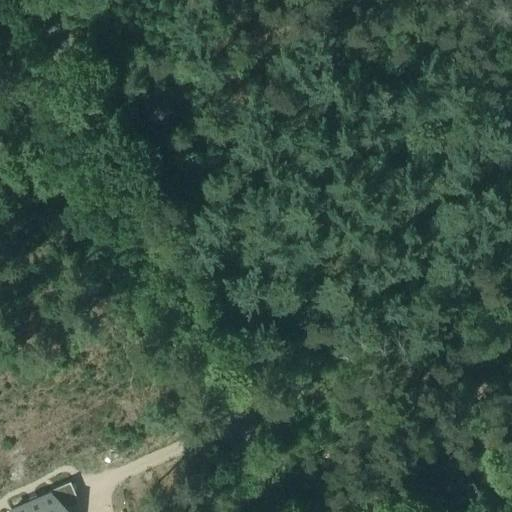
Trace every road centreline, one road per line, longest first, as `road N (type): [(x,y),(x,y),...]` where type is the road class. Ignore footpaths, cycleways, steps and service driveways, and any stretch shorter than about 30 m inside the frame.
road 1 (unclassified): [(275,511),(40,0)]
road 2 (track): [(0,287),(134,205)]
